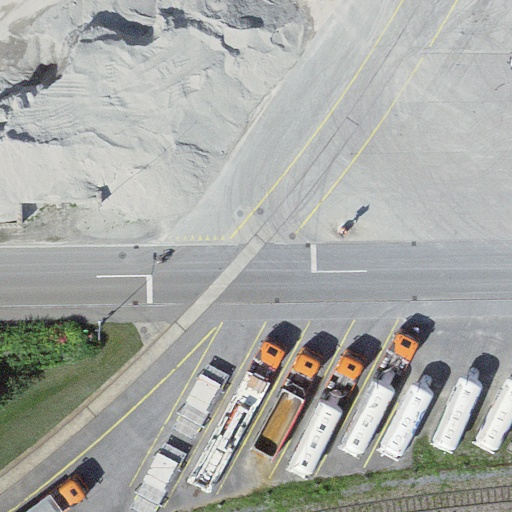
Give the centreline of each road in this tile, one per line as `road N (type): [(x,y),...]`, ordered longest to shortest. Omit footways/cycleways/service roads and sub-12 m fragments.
road 1 (residential): [(0,280),(511,270)]
road 2 (unknown): [(241,275),(377,0)]
